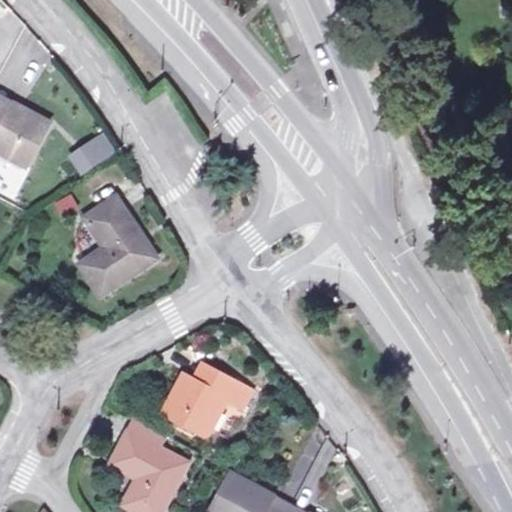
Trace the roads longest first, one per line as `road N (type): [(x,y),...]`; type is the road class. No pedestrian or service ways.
road 1 (unclassified): [(40,0),(230,280)]
road 2 (unclassified): [(230,280),(384,468),(405,511)]
road 3 (secondary): [(511,440),(369,211)]
road 4 (secondary): [(388,304),(505,511)]
road 5 (secondary): [(340,173),(275,91),(179,0)]
road 6 (residential): [(50,388),(230,280)]
road 7 (secondary): [(155,0),(271,140)]
road 8 (secondary): [(369,211),(372,158),(346,95)]
